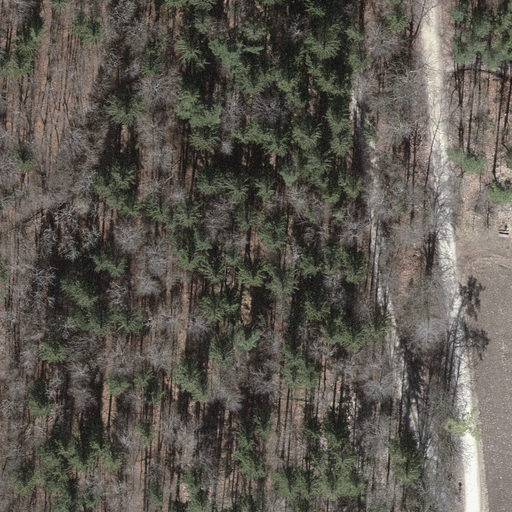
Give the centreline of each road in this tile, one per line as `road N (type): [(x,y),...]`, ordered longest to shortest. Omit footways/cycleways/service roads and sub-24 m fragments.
road 1 (track): [(445,511),(387,304),(365,132),(337,0)]
road 2 (track): [(448,235),(473,511)]
road 3 (track): [(428,0),(448,235)]
